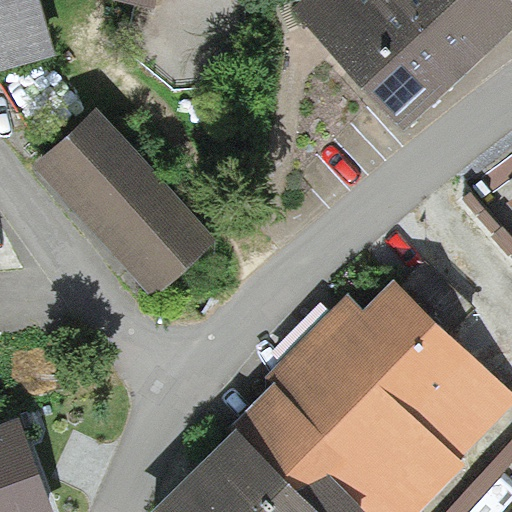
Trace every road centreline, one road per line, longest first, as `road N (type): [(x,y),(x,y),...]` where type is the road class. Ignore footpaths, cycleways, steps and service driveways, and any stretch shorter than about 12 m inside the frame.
road 1 (residential): [(511,92),(380,195),(175,386)]
road 2 (residential): [(175,386),(0,166)]
road 3 (residential): [(175,386),(119,511)]
